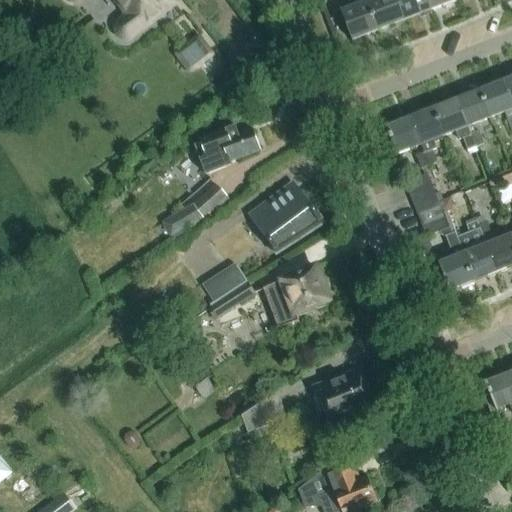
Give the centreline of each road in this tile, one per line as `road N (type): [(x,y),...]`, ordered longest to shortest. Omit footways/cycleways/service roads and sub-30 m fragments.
road 1 (residential): [(322,113),(421,361)]
road 2 (residential): [(322,113),(511,32)]
road 3 (residential): [(421,361),(479,511)]
road 4 (residential): [(280,0),(322,113)]
